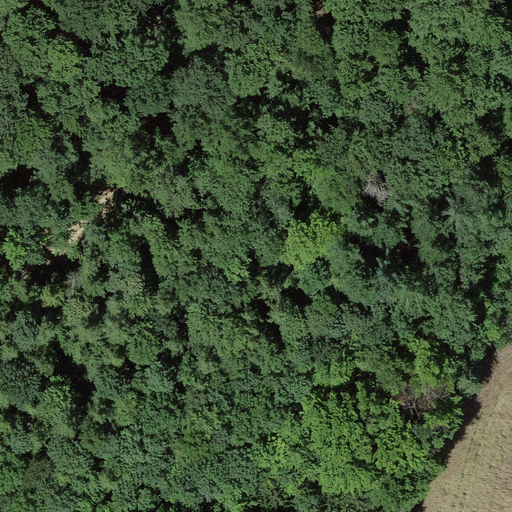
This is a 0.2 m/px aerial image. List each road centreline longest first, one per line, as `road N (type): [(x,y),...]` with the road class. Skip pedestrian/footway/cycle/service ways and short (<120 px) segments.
road 1 (track): [(0,273),(52,243),(180,134),(301,0)]
road 2 (track): [(511,296),(411,511)]
